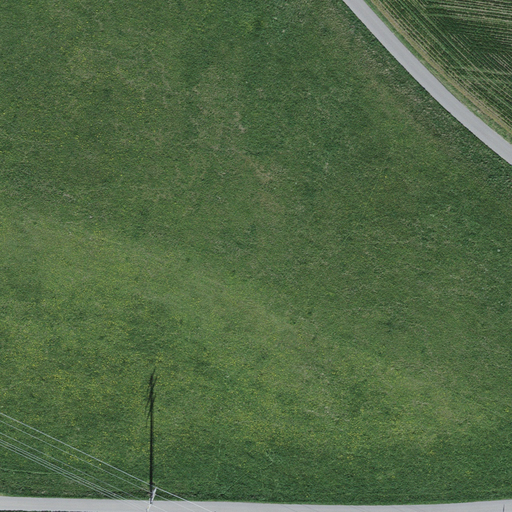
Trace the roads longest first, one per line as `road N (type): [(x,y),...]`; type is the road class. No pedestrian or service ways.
road 1 (unclassified): [(0,498),(244,511),(511,506)]
road 2 (unclassified): [(511,159),(443,104),(348,0)]
